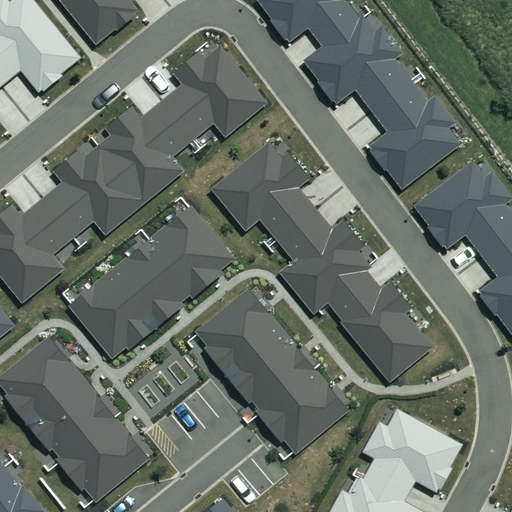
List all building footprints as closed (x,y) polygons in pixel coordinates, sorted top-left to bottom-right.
[(0,0),(0,84),(3,89),(24,72),(41,93),(45,90),(47,93),(66,78),(64,75),(84,60),(35,0),(15,0),(12,3),(9,0),(0,0)] [(131,0),(61,0),(99,46),(119,30),(121,32),(140,16),(138,14),(141,11),(131,0)] [(311,30),(325,48),(364,19),(349,0),(259,0),(275,20),(273,22),(287,41),(289,40),(292,44),(311,30)] [(358,92),(372,111),(414,80),(399,60),(407,54),(386,27),(379,32),(367,16),(364,19),(325,48),(307,61),(323,82),(320,84),(335,103),(337,101),(341,105),(358,92)] [(185,84),(162,102),(195,143),(218,124),(230,139),(272,105),(226,48),(210,60),(205,54),(177,75),(185,84)] [(414,80),(372,111),(390,134),(373,147),(375,150),(372,153),(387,172),(389,171),(405,191),(464,145),(452,130),(460,124),(438,97),(431,102),(414,80)] [(114,136),(102,146),(148,204),(188,173),(176,157),(195,143),(162,102),(143,118),(135,108),(109,129),(114,136)] [(278,239),(317,207),(302,189),(313,180),(291,154),(285,159),(272,143),(215,190),(249,233),(263,222),(278,239)] [(148,204),(102,146),(88,157),(83,151),(56,172),(64,182),(43,199),(75,239),(97,222),(108,236),(148,204)] [(484,256),(511,234),(511,208),(509,205),(511,202),(511,194),(495,172),(488,177),(476,162),(418,206),(432,226),(429,228),(444,249),(447,247),(450,251),(469,236),(484,256)] [(75,239),(43,199),(24,215),(16,205),(0,216),(0,272),(25,304),(68,269),(56,254),(75,239)] [(331,305),(371,272),(375,269),(362,252),(368,247),(347,221),(336,230),(317,207),(278,239),(296,262),(282,273),(317,316),(331,305)] [(146,247),(188,300),(193,297),(195,300),(227,275),(224,272),(238,261),(195,208),(146,247)] [(511,330),(511,234),(484,256),(501,278),(483,291),(485,294),(482,296),(498,317),(500,315),(511,330)] [(112,274),(157,330),(187,307),(184,304),(188,300),(146,247),(112,274)] [(385,290),(371,272),(331,305),(345,322),(343,324),(392,384),(436,348),(408,314),(415,309),(394,283),(385,290)] [(131,352),(157,330),(112,274),(71,306),(115,359),(129,349),(131,352)] [(208,349),(228,375),(285,330),(252,289),(198,332),(210,347),(208,349)] [(0,342),(19,327),(0,304),(0,342)] [(312,362),(285,330),(228,375),(252,404),(255,402),(258,405),(312,362)] [(7,398),(28,424),(85,378),(52,337),(0,379),(0,382),(10,396),(7,398)] [(352,412),(312,362),(258,405),(262,410),(259,412),(284,444),(287,441),(298,455),(352,412)] [(111,411),(85,378),(28,424),(52,453),(55,450),(57,454),(111,411)] [(366,480),(408,502),(418,483),(440,495),(442,491),(444,492),(456,470),(454,469),(467,446),(400,410),(390,428),(382,424),(366,454),(377,460),(366,480)] [(152,461),(111,411),(57,454),(62,459),(59,461),(84,492),(87,490),(98,503),(152,461)] [(6,465),(0,469),(0,511),(47,511),(27,487),(25,488),(6,465)] [(425,511),(408,502),(366,480),(363,479),(353,497),(344,492),(333,511),(425,511)] [(235,511),(226,500),(211,511),(235,511)]
